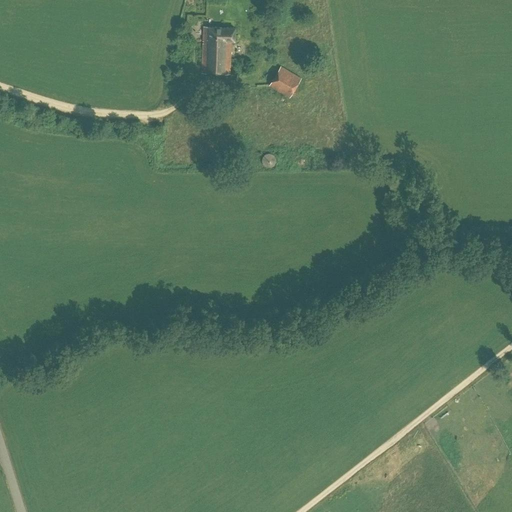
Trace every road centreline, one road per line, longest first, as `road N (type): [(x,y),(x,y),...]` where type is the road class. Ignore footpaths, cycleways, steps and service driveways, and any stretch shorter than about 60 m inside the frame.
road 1 (unclassified): [(259,79),(201,82),(159,114),(76,110),(0,88)]
road 2 (track): [(511,346),(301,511)]
